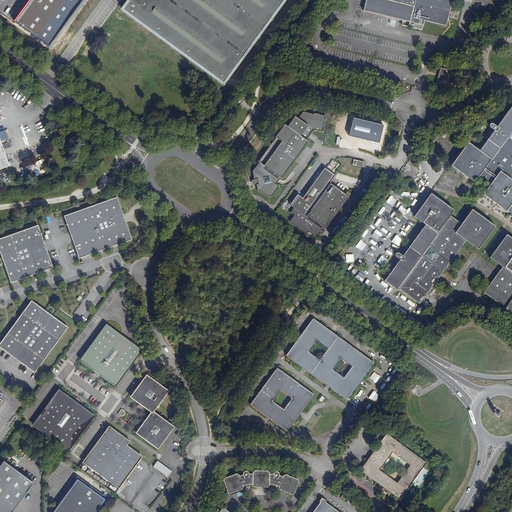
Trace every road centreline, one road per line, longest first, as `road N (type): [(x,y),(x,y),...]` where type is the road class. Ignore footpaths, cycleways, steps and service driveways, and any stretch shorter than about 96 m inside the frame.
road 1 (unclassified): [(184,215),(160,254),(150,298),(202,443)]
road 2 (unclassified): [(224,212),(416,351)]
road 3 (residential): [(400,106),(297,88),(262,113),(215,177)]
road 4 (unclassified): [(0,49),(150,159)]
road 5 (unknown): [(428,37),(340,17),(319,23),(315,34)]
road 6 (residential): [(331,476),(297,452),(217,450)]
road 7 (unknown): [(315,34),(323,56),(418,74)]
